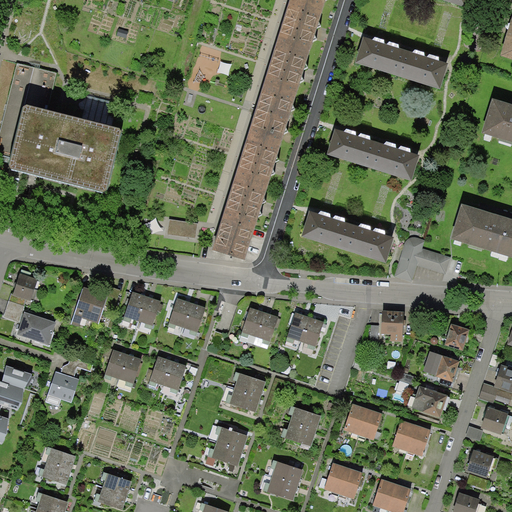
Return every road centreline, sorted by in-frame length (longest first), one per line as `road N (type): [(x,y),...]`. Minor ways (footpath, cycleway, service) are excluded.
road 1 (residential): [(260,284),(349,0)]
road 2 (residential): [(6,243),(260,284)]
road 3 (residential): [(260,284),(499,300)]
road 4 (residential): [(430,511),(499,300)]
